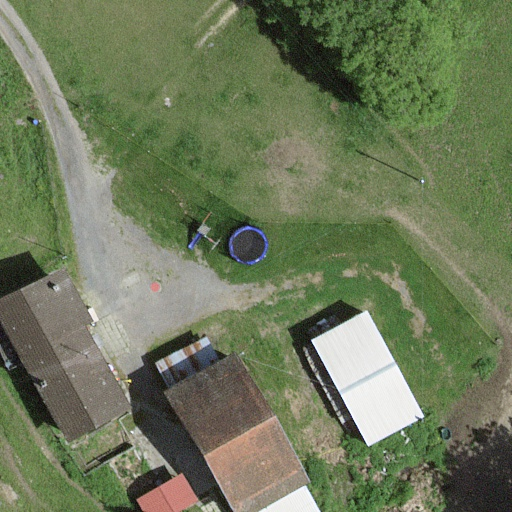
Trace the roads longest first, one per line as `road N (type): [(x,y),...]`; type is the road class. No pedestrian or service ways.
road 1 (track): [(181,458),(142,376),(66,126),(0,19)]
road 2 (track): [(233,0),(85,185)]
